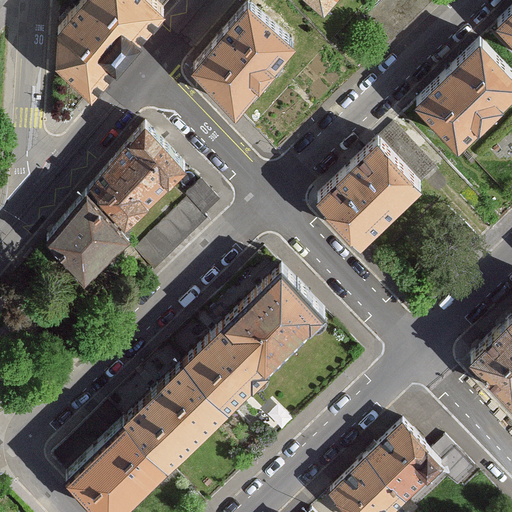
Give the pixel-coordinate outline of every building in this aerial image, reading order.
[(155,0),(86,0),(58,28),(55,64),(86,95),(165,7),(155,0)] [(310,0),(332,19),(348,0),(310,0)] [(253,12),(196,75),(245,119),(301,56),(253,12)] [(511,73),(487,47),(424,108),(469,154),(511,112),(511,73)] [(143,117),(85,186),(127,231),(191,168),(143,117)] [(327,205),(370,250),(430,193),(386,148),(327,205)] [(203,210),(220,193),(202,175),(185,191),(188,194),(203,210)] [(127,231),(85,186),(47,232),(83,274),(127,231)] [(188,194),(134,245),(153,265),(207,214),(203,210),(188,194)] [(279,253),(220,310),(266,357),(325,300),(279,253)] [(220,310),(182,347),(228,395),(266,357),(220,310)] [(511,319),(508,315),(502,320),(477,344),(470,351),(511,394),(511,319)] [(182,347),(123,404),(169,452),(228,395),(182,347)] [(169,452),(123,404),(67,459),(113,506),(169,452)] [(373,444),(366,450),(404,490),(415,501),(447,471),(451,474),(458,479),(475,463),(445,432),(431,445),(403,416),(373,444)] [(381,511),(404,490),(366,450),(361,456),(330,485),(355,511),(381,511)]
